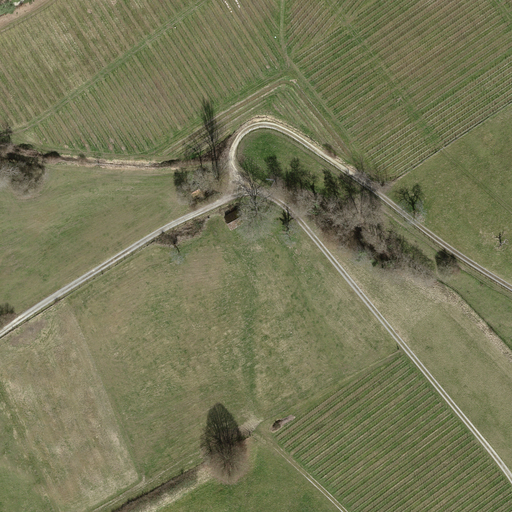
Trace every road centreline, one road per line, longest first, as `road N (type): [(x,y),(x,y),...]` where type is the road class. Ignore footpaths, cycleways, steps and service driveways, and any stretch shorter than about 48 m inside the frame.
road 1 (track): [(511,287),(293,134),(254,125),(233,149),(234,164),(292,210),(511,475)]
road 2 (track): [(257,187),(168,224),(0,333)]
road 3 (track): [(234,164),(92,166),(0,152)]
